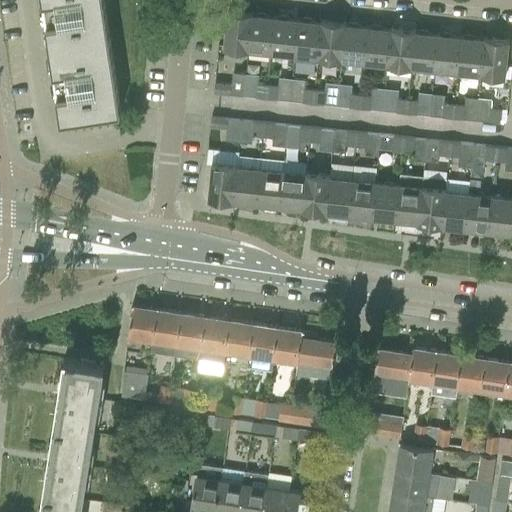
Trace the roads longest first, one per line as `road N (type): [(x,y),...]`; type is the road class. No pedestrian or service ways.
road 1 (residential): [(161,255),(192,0)]
road 2 (residential): [(368,292),(334,511)]
road 3 (tertiary): [(368,292),(161,255)]
road 4 (tertiary): [(511,313),(368,292)]
